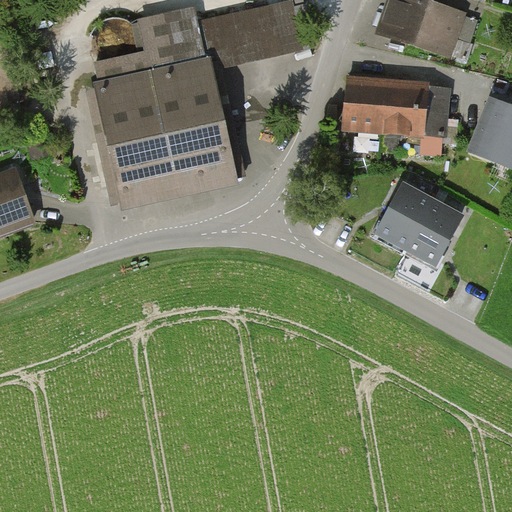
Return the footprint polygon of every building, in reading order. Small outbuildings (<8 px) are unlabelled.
[(466,16),(419,0),(389,0),(377,37),(450,61),(466,16)] [(304,54),(295,5),(200,24),(207,58),(210,73),(304,54)] [(207,58),(200,24),(197,9),(133,22),(140,54),(88,64),(91,82),(207,58)] [(210,73),(207,58),(91,82),(117,210),(233,186),(210,73)] [(427,83),(346,80),(343,134),(425,138),(427,90),(427,83)] [(450,91),(427,90),(425,138),(448,139),(450,91)] [(511,101),(491,94),(469,152),(511,167),(511,101)] [(0,237),(36,225),(16,170),(0,175),(0,237)] [(404,176),(372,232),(436,269),(468,212),(404,176)]
